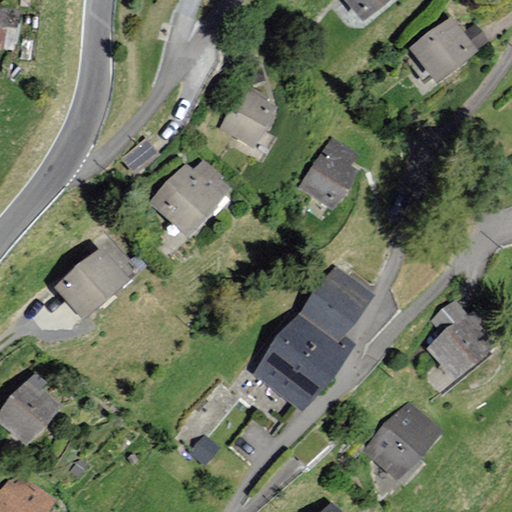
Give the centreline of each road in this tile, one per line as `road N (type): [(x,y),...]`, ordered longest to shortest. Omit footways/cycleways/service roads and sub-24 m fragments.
road 1 (residential): [(229,511),(256,467),(457,266),(470,270),(473,289)]
road 2 (unclassified): [(100,0),(93,92),(82,125),(0,239)]
